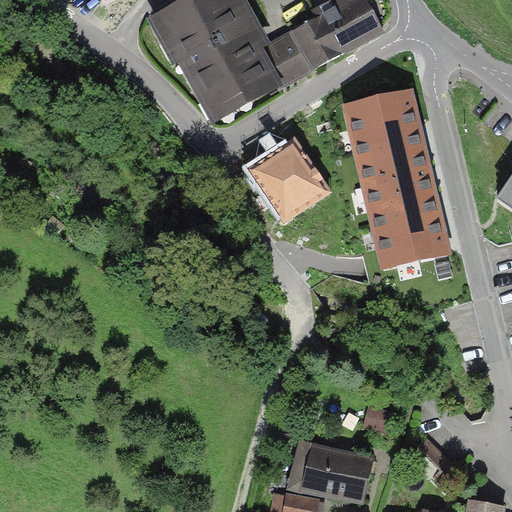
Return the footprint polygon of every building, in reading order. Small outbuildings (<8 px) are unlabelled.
[(242,0),(200,0),(154,26),(175,65),(182,61),(204,102),(215,97),(221,109),(252,95),(254,98),(298,75),(300,79),(315,72),(294,35),(261,54),(245,25),(254,21),(242,0)] [(335,12),(294,35),(315,72),(384,33),(365,0),(358,0),(350,5),(347,0),(339,0),(331,5),(335,12)] [(413,95),(349,110),(384,267),(448,253),(413,95)] [(296,142),(250,172),(265,194),(257,200),(265,212),(273,206),(285,225),(331,195),(296,142)] [(511,182),(502,198),(511,204),(511,182)] [(393,416),(379,412),(374,429),(388,433),(393,416)] [(458,472),(428,444),(417,456),(431,469),(434,466),(443,474),(439,478),(446,484),(458,472)] [(375,461),(302,445),(292,489),(365,506),(375,461)] [(316,511),(319,503),(278,495),(274,511),(316,511)] [(503,511),(504,509),(471,503),(469,511),(503,511)]
